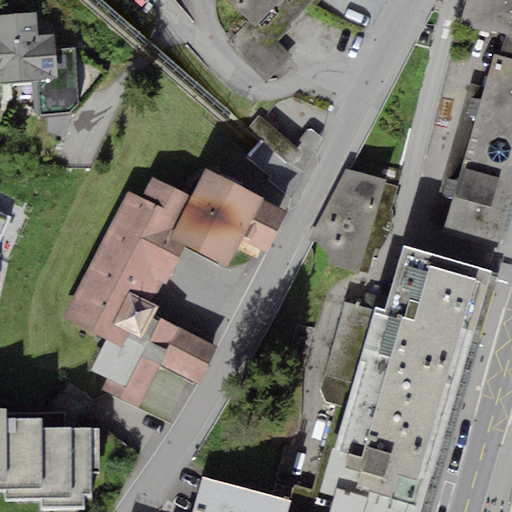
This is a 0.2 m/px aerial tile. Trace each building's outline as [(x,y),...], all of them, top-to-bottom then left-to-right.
[(227,0),(248,20),(256,28),(258,25),(275,42),(316,0),(227,0)] [(36,13),(0,15),(0,84),(38,81),(39,116),(69,114),(78,104),(74,48),(55,50),(53,34),(38,36),(36,13)] [(294,60),(275,42),(258,25),(256,28),(248,20),(227,40),(271,83),(294,60)] [(511,197),(511,60),(500,57),(494,55),(445,229),(499,244),(511,197)] [(295,146),(258,116),(249,127),(263,139),(245,157),(273,178),(268,180),(286,194),(323,142),(310,131),(295,146)] [(286,211),(205,169),(191,196),(166,243),(183,251),(185,246),(226,267),(240,240),(265,253),(286,211)] [(386,181),(345,169),(310,241),(324,250),(329,257),(329,265),(358,276),(358,272),(366,274),(375,249),(379,250),(389,233),(391,226),(392,212),(390,209),(397,188),(385,185),(386,181)] [(191,196),(150,175),(139,198),(128,193),(64,319),(106,340),(90,371),(107,380),(101,390),(138,408),(159,367),(198,387),(217,350),(151,317),(157,306),(151,304),(162,284),(165,286),(183,251),(166,243),(191,196)] [(420,511),(491,272),(403,245),(385,309),(375,306),(373,312),(345,407),(320,493),(334,497),(392,511),(420,511)] [(345,407),(373,312),(344,304),(319,388),(325,403),(345,407)] [(0,489),(6,490),(6,500),(42,500),(42,508),(83,508),(83,494),(92,494),(92,471),(99,471),(99,428),(43,428),(43,419),(5,419),(5,408),(0,408),(0,489)] [(287,511),(290,501),(202,477),(192,511),(287,511)] [(392,511),(334,497),(329,511),(392,511)]
